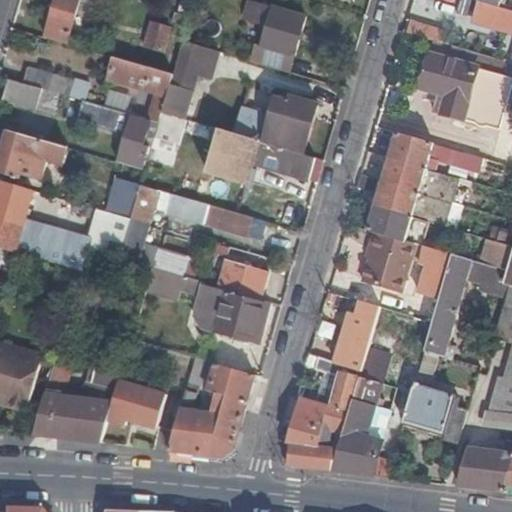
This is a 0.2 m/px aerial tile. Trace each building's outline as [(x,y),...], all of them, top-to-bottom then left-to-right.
[(56,0),(45,39),(66,45),(78,3),(78,0),(56,0)] [(306,18),(253,3),(247,23),(267,28),(261,48),(295,57),(306,18)] [(182,43),(189,19),(171,13),(164,38),(182,43)] [(450,45),(435,41),(431,53),(432,54),(447,57),(450,45)] [(211,79),(218,54),(182,43),(180,49),(174,73),(173,77),(162,115),(184,121),(197,75),(211,79)] [(447,57),(432,54),(421,89),(439,94),(434,111),(462,119),(465,118),(500,128),(511,84),(511,62),(510,62),(450,45),(447,57)] [(174,73),(180,49),(171,46),(164,70),(174,73)] [(162,115),(173,77),(114,60),(108,81),(156,95),(148,122),(150,123),(159,125),(162,115)] [(58,95),(70,99),(75,83),(27,71),(23,85),(42,91),(58,95)] [(23,85),(9,81),(3,103),(36,112),(42,91),(23,85)] [(42,91),(36,112),(52,116),(58,95),(42,91)] [(131,113),(132,95),(110,93),(109,111),(131,113)] [(262,143),(304,155),(316,115),(301,111),(303,102),(286,96),(284,102),(276,100),(274,108),(273,108),(270,118),(262,143)] [(82,122),(125,132),(129,114),(86,104),(82,122)] [(243,110),(236,136),(262,143),(270,118),(243,110)] [(118,164),(141,171),(147,150),(142,149),(150,123),(148,122),(131,117),(118,164)] [(60,167),(65,149),(7,132),(0,156),(0,174),(17,179),(19,175),(40,181),(45,163),(60,167)] [(309,181),(316,158),(304,155),(262,143),(236,136),(222,132),(209,176),(245,187),(253,161),(273,166),(272,170),(309,181)] [(434,144),(397,133),(390,158),(433,171),(435,166),(428,164),(430,156),(434,144)] [(490,160),(434,144),(430,156),(437,158),(487,172),(490,160)] [(437,158),(430,156),(428,164),(435,166),(437,158)] [(433,171),(390,158),(382,182),(453,203),(460,179),(433,171)] [(382,182),(361,176),(357,188),(379,195),(376,206),(419,219),(446,226),(453,203),(382,182)] [(460,179),(453,203),(464,206),(472,182),(460,179)] [(32,192),(0,182),(0,217),(23,223),(32,192)] [(208,227),(246,237),(251,218),(141,187),(135,206),(131,220),(120,258),(152,268),(182,277),(187,259),(143,246),(154,211),(208,227)] [(131,220),(135,206),(115,200),(111,215),(131,220)] [(464,206),(453,203),(446,226),(457,230),(464,206)] [(419,219),(376,206),(373,217),(351,211),(347,224),(369,230),(373,231),(405,241),(411,221),(418,223),(419,219)] [(120,258),(131,220),(111,215),(97,211),(87,249),(88,249),(120,258)] [(0,217),(0,249),(17,254),(80,271),(88,240),(23,223),(0,217)] [(256,240),(261,221),(251,218),(246,237),(256,240)] [(373,231),(369,230),(362,254),(366,255),(373,231)] [(418,245),(405,241),(373,231),(366,255),(358,281),(404,295),(418,245)] [(511,245),(497,241),(490,265),(508,270),(511,256),(511,245)] [(454,255),(434,323),(421,369),(433,372),(438,355),(445,357),(468,278),(503,288),(508,270),(490,265),(454,255)] [(219,288),(261,300),(269,273),(227,261),(219,288)] [(216,287),(203,283),(199,282),(195,296),(213,300),(216,287)] [(511,286),(505,284),(500,299),(507,302),(511,303),(511,286)] [(263,302),(227,293),(217,334),(253,344),(263,302)] [(380,307),(362,302),(346,357),(365,362),(368,351),(380,307)] [(511,342),(511,347),(502,384),(511,386),(511,303),(507,302),(496,338),(511,342)] [(0,345),(0,399),(8,402),(7,408),(6,409),(28,415),(44,358),(0,345)] [(333,470),(389,477),(394,461),(380,457),(384,440),(382,440),(389,412),(382,410),(376,409),(379,400),(391,358),(368,351),(365,362),(362,372),(351,410),(342,439),(333,470)] [(344,366),(319,357),(315,371),(324,373),(340,378),(344,366)] [(57,358),(34,435),(101,443),(108,420),(113,403),(100,402),(66,398),(71,378),(104,387),(117,390),(120,380),(121,375),(57,358)] [(196,359),(190,379),(200,382),(206,362),(196,359)] [(189,383),(169,451),(223,458),(234,450),(256,376),(217,365),(209,393),(217,395),(213,413),(192,410),(197,394),(192,393),(194,385),(189,383)] [(362,372),(344,366),(340,378),(332,405),(351,410),(362,372)] [(340,378),(324,373),(316,400),(332,405),(340,378)] [(113,403),(108,420),(131,427),(133,423),(158,429),(168,394),(120,380),(117,390),(113,403)] [(442,440),(457,444),(467,411),(457,408),(460,397),(456,397),(456,395),(417,384),(406,422),(444,433),(442,440)] [(511,386),(502,384),(499,397),(496,412),(482,410),(477,425),(511,429),(511,386)] [(100,402),(113,403),(117,390),(104,387),(100,402)] [(288,464),(333,470),(338,449),(309,446),(315,423),(331,428),(331,431),(339,433),(338,438),(342,439),(351,410),(332,405),(316,400),(302,396),(289,443),(283,442),(280,452),(288,464)] [(511,454),(470,449),(459,487),(504,492),(511,466),(511,454)]
